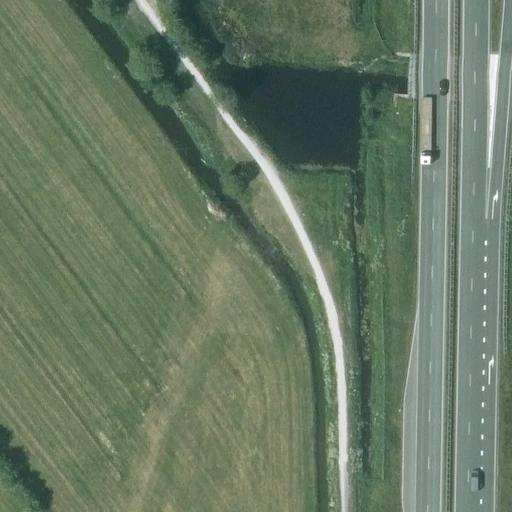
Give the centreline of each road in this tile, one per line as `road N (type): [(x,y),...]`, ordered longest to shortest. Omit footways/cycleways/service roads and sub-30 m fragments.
road 1 (trunk): [(435,0),(431,511)]
road 2 (trunk): [(467,511),(472,218)]
road 3 (trunk): [(472,218),(501,140),(511,0)]
road 4 (trunk): [(472,218),(475,0)]
